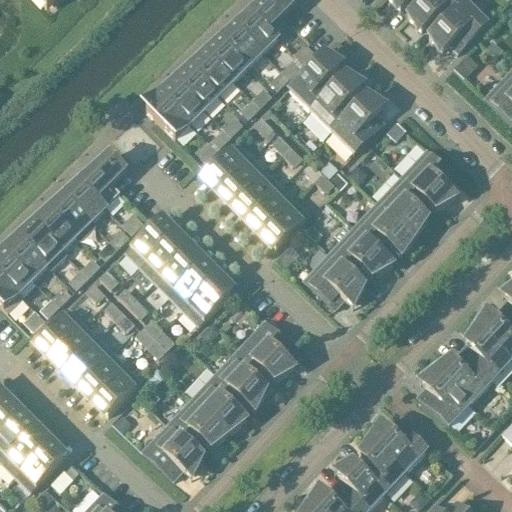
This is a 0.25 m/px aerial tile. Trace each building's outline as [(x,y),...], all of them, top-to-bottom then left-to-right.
[(0,0),(0,87),(95,0),(0,0)] [(268,36),(268,35),(296,7),(289,0),(272,0),(253,19),(252,20),(268,36)] [(413,17),(429,0),(386,0),(385,1),(399,15),(405,9),(413,16),(413,17)] [(435,38),(464,8),(456,0),(429,0),(413,17),(413,16),(407,22),(420,36),(427,30),(434,37),(435,38)] [(486,28),(485,28),(464,8),(435,38),(434,37),(428,43),(442,57),(448,51),(456,59),(486,29),(486,28)] [(252,20),(253,19),(250,17),(235,32),(262,59),(277,44),(268,35),(268,36),(252,20)] [(247,73),(262,59),(235,32),(221,46),(247,73)] [(233,87),(247,73),(221,46),(206,60),(233,87)] [(492,46),(485,53),(496,63),(502,56),(492,46)] [(303,71),(312,61),(302,51),(293,61),(303,71)] [(218,102),(233,87),(206,60),(192,75),(218,102)] [(332,80),(338,73),(324,60),(288,96),(310,118),(340,87),(339,87),(332,80)] [(453,74),(463,84),(477,69),(467,60),(453,74)] [(288,85),(298,75),(290,68),(280,77),(288,85)] [(204,116),(218,102),(192,75),(177,89),(204,116)] [(278,95),(288,85),(280,77),(271,87),(278,95)] [(511,80),(509,78),(484,104),(511,130),(511,80)] [(353,101),(359,94),(345,81),(339,87),(340,87),(310,118),(331,139),(361,109),(360,108),(353,101)] [(189,130),(204,116),(177,89),(163,103),(189,130)] [(259,114),(269,104),(261,96),(251,106),(259,114)] [(163,103),(161,100),(145,116),(147,118),(145,120),(149,125),(151,122),(174,145),(189,130),(163,103)] [(374,122),(380,116),(366,102),(360,108),(361,109),(331,139),(352,159),(352,160),(353,161),(383,130),(374,122)] [(249,123),(259,114),(251,106),(242,116),(249,123)] [(262,141),(270,133),(260,124),(253,131),(262,141)] [(230,142),(240,133),(232,125),(222,135),(230,142)] [(403,138),(396,132),(387,142),(393,148),(403,138)] [(220,152),(230,142),(222,135),(212,144),(220,152)] [(282,161),(290,153),(280,143),(272,151),(282,161)] [(310,158),(316,152),(308,144),(302,151),(310,158)] [(206,166),(215,157),(205,147),(196,156),(206,166)] [(217,197),(249,165),(234,150),(202,182),(211,190),(208,193),(211,196),(214,193),(217,197)] [(292,171),(299,163),(290,153),(282,161),(292,171)] [(447,196),(456,186),(425,157),(400,183),(431,213),(435,217),(455,204),(455,203),(454,203),(447,196)] [(121,168),(118,170),(109,161),(81,189),(80,190),(96,205),(105,214),(119,200),(111,191),(125,177),(123,175),(125,172),(121,168)] [(231,211),(264,179),(249,165),(217,197),(225,205),(223,207),(226,210),(228,208),(231,211)] [(314,187),(321,179),(312,170),(304,177),(314,187)] [(357,189),(366,179),(356,171),(347,180),(357,189)] [(323,178),(324,181),(328,184),(335,177),(332,175),(326,175),(323,178)] [(246,226),(278,194),(264,179),(231,211),(239,219),(237,222),(240,225),(242,222),(246,226)] [(323,197),(331,189),(321,179),(314,187),(323,197)] [(347,189),(336,179),(329,186),(340,196),(347,189)] [(423,222),(431,213),(400,183),(376,209),(413,244),(426,227),(427,226),(423,222)] [(80,190),(81,189),(78,187),(63,202),(90,228),(91,228),(105,214),(96,205),(80,190)] [(260,240),(292,208),(278,194),(246,226),(254,234),(251,236),(254,239),(257,237),(260,240)] [(91,228),(90,228),(63,202),(49,216),(75,243),(79,248),(95,232),(91,228)] [(275,255),(307,223),(292,208),(260,240),(268,248),(266,251),(269,254),(271,251),(275,255)] [(400,262),(413,244),(376,209),(352,235),(383,264),(384,263),(392,254),(399,261),(399,262),(400,262)] [(75,243),(49,216),(34,230),(61,257),(62,257),(75,243)] [(131,241),(140,231),(130,221),(121,231),(131,241)] [(163,228),(161,230),(157,226),(125,258),(140,273),(172,241),(164,233),(166,231),(163,228)] [(62,257),(61,257),(34,230),(20,245),(46,272),(50,277),(66,261),(62,257)] [(384,263),(383,264),(352,235),(328,260),(359,290),(359,289),(368,280),(372,284),(373,283),(392,271),(384,263)] [(116,255),(126,245),(118,238),(109,247),(116,255)] [(178,242),(175,245),(172,241),(140,273),(154,288),(186,256),(178,248),(181,245),(178,242)] [(32,286),(46,272),(20,245),(5,259),(32,286)] [(107,265),(116,255),(109,247),(99,257),(107,265)] [(192,257),(190,259),(186,256),(154,288),(168,302),(201,270),(193,262),(195,260),(192,257)] [(18,300),(32,286),(5,259),(0,264),(0,282),(18,300)] [(359,289),(359,290),(328,260),(303,287),(334,316),(343,306),(351,313),(350,313),(352,314),(363,293),(359,289)] [(87,284),(97,274),(89,266),(80,276),(87,284)] [(206,271),(204,274),(201,270),(168,302),(183,317),(215,285),(207,276),(209,274),(206,271)] [(78,293),(87,284),(80,276),(70,286),(78,293)] [(108,294),(116,286),(106,276),(99,284),(108,294)] [(0,282),(0,312),(7,320),(23,304),(18,300),(0,282)] [(221,286),(219,288),(215,285),(183,317),(198,332),(230,300),(221,291),(224,289),(221,286)] [(94,307),(102,299),(93,290),(85,298),(94,307)] [(511,327),(511,292),(501,301),(502,302),(508,307),(500,316),(511,327)] [(58,313),(68,303),(60,295),(51,305),(58,313)] [(128,314),(136,306),(126,296),(118,304),(128,314)] [(49,322),(58,313),(51,305),(41,314),(49,322)] [(137,323),(145,316),(136,306),(128,314),(137,323)] [(114,327),(122,319),(112,310),(104,317),(114,327)] [(49,363),(81,331),(66,316),(34,348),(43,357),(41,359),(43,362),(46,360),(49,363)] [(510,367),(511,365),(511,327),(500,316),(492,324),(487,318),(486,318),(475,334),(510,367)] [(34,336),(44,327),(34,317),(24,326),(34,336)] [(124,337),(131,329),(122,319),(114,327),(124,337)] [(154,345),(161,338),(152,328),(144,336),(154,345)] [(286,367),(295,357),(264,328),(239,354),(270,384),(273,388),(294,375),(293,374),(286,367)] [(218,335),(212,329),(201,340),(206,346),(218,335)] [(63,377),(96,345),(81,331),(49,363),(57,371),(55,373),(58,376),(60,374),(63,377)] [(490,389),(510,367),(475,334),(465,348),(464,349),(466,351),(459,359),(490,389)] [(146,353),(154,345),(144,336),(136,344),(146,353)] [(163,355),(171,347),(161,338),(154,345),(163,355)] [(78,392),(110,360),(96,345),(63,377),(72,386),(69,388),(72,391),(74,388),(78,392)] [(156,363),(163,355),(154,345),(146,353),(156,363)] [(270,384),(239,354),(215,380),(246,409),(245,410),(254,418),(265,398),(265,397),(261,393),(270,384)] [(469,410),(490,389),(459,359),(451,367),(449,365),(448,366),(434,377),(469,410)] [(92,406),(124,374),(110,360),(78,392),(86,400),(84,402),(87,405),(89,403),(92,406)] [(107,421),(139,389),(124,374),(92,406),(100,415),(98,417),(101,420),(103,417),(107,421)] [(146,385),(151,389),(153,392),(163,381),(156,374),(146,385)] [(448,433),(469,410),(434,377),(419,388),(419,389),(420,389),(425,395),(417,403),(448,433)] [(237,419),(245,410),(246,409),(215,380),(190,406),(228,441),(245,427),(245,426),(244,426),(237,419)] [(211,454),(228,441),(190,406),(166,431),(198,461),(198,460),(206,451),(210,455),(211,454)] [(10,409),(8,411),(4,407),(0,411),(0,440),(19,422),(11,414),(13,411),(10,409)] [(130,430),(120,421),(113,429),(122,438),(130,430)] [(24,423),(22,425),(19,422),(0,440),(0,467),(1,468),(33,436),(25,428),(27,426),(24,423)] [(405,479),(426,456),(395,427),(387,436),(381,430),(380,429),(369,446),(405,479)] [(511,429),(502,440),(511,450),(511,429)] [(198,460),(198,461),(166,431),(141,458),(172,487),(182,477),(189,484),(190,485),(202,464),(198,460)] [(39,438),(36,440),(33,436),(1,468),(15,483),(47,451),(39,443),(42,440),(39,438)] [(384,500),(405,479),(369,446),(360,460),(359,461),(361,463),(354,471),(353,471),(384,500)] [(53,452),(51,454),(47,451),(15,483),(30,498),(62,466),(54,457),(56,455),(53,452)] [(353,471),(354,471),(352,469),(334,479),(334,480),(340,485),(332,493),(352,511),(373,511),(384,500),(353,471)] [(72,485),(78,479),(70,471),(64,478),(72,485)] [(308,511),(352,511),(332,493),(325,501),(319,496),(318,495),(308,511)] [(53,503),(45,496),(37,505),(44,511),(53,503)] [(115,511),(102,499),(90,511),(115,511)]
